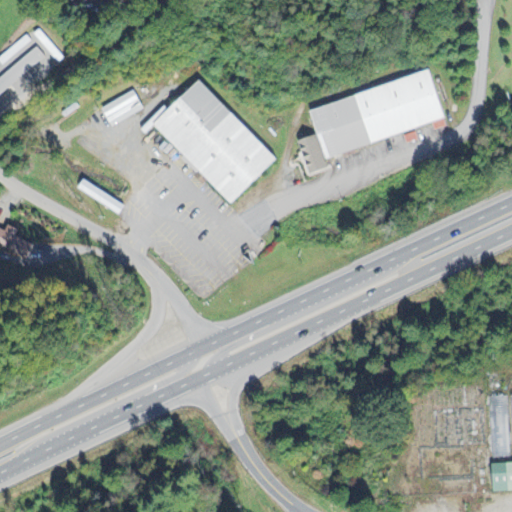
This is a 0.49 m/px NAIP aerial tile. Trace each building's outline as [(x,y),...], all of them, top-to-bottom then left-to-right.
[(65,59),(41,31),(31,40),(28,36),(0,59),(0,61),(9,73),(0,80),(0,91),(3,95),(13,87),(21,95),(65,59)] [(448,123),(433,74),(310,110),(318,136),(301,141),(312,177),(326,172),(323,160),(448,123)] [(278,160),(201,81),(167,114),(164,111),(152,124),(232,206),(278,160)] [(114,122),(148,110),(142,93),(108,106),(114,122)] [(126,180),(137,165),(88,132),(78,147),(126,180)] [(128,206),(87,181),(81,190),(122,215),(128,206)] [(0,247),(28,260),(35,246),(17,238),(20,231),(10,227),(8,233),(0,229),(0,247)] [(489,399),(491,459),(510,458),(507,398),(489,399)]
